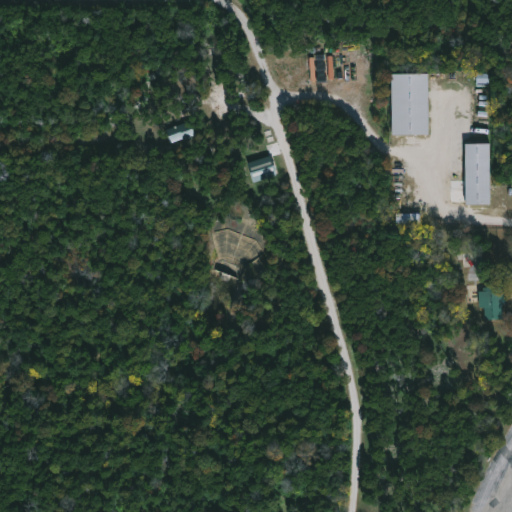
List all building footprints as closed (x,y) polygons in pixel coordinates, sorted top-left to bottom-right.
[(424,134),(387,134),(387,72),(424,72),(424,134)] [(167,128),(170,143),(195,137),(191,122),(167,128)] [(487,204),(463,204),(462,143),(487,143),(487,204)] [(253,183),(278,175),(271,156),(247,163),(253,183)] [(420,214),(396,213),(396,223),(420,224),(420,214)] [(483,252),(484,266),(460,267),(460,259),(455,259),(455,254),(483,252)] [(502,287),(502,293),(504,293),(505,304),(501,304),(502,319),(483,319),(483,302),(478,303),(477,291),(481,291),(481,287),(502,287)]
